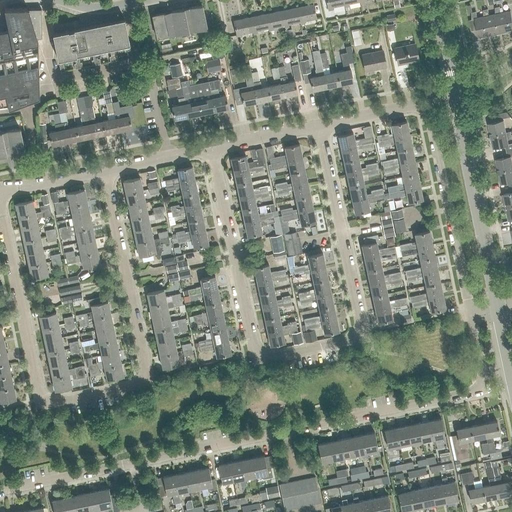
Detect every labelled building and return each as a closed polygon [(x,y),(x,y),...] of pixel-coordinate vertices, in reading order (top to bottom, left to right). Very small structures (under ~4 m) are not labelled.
[(344,5),(342,0),(326,0),(328,9),(328,8),(329,11),(333,10),(332,7),(344,5)] [(313,4),(297,8),(300,23),(301,23),(301,25),(305,24),(304,22),(316,19),(313,4)] [(206,28),(202,5),(152,16),(157,38),(206,28)] [(495,15),(498,14),(502,34),(511,31),(511,20),(510,12),(500,14),(499,7),(495,8),(495,15)] [(0,103),(7,102),(8,107),(24,105),(34,101),(39,99),(38,61),(38,39),(42,38),(42,37),(41,9),(27,10),(27,8),(4,8),(9,30),(0,31),(0,103)] [(300,23),(297,8),(281,11),(284,26),(285,26),(285,28),(289,27),(289,25),(300,23)] [(502,34),(498,14),(495,15),(489,16),(488,10),(483,11),(483,17),(487,17),(491,36),(502,34)] [(284,26),(281,11),(266,14),(269,29),(269,31),(273,30),(273,28),(284,26)] [(487,17),(483,17),(477,19),(476,12),(472,13),(472,20),(475,19),(477,30),(479,39),(491,36),(487,17)] [(250,18),(253,32),(253,34),(258,33),(257,31),(269,29),(266,14),(250,18)] [(253,32),(250,18),(234,21),(237,35),(237,37),(241,37),(241,35),(253,32)] [(469,21),(471,31),(477,30),(475,19),(472,20),(469,21)] [(58,59),(72,56),(129,45),(124,20),(104,24),(103,23),(53,34),(58,59)] [(294,37),(292,29),(285,31),(287,38),(294,37)] [(358,30),(351,32),(353,39),(360,37),(358,30)] [(203,38),(204,44),(214,42),(213,36),(203,38)] [(226,53),(234,52),(230,36),(223,38),(224,42),(226,53)] [(343,71),(336,73),(338,86),(352,83),(348,63),(354,62),(351,46),(349,38),(344,40),(346,53),(339,55),(343,71)] [(225,57),(222,43),(219,43),(210,45),(212,59),(225,57)] [(417,62),(416,56),(413,44),(393,48),(397,66),(417,62)] [(161,47),(162,53),(172,51),(171,45),(161,47)] [(385,68),(382,56),(381,50),(361,54),(365,72),(385,68)] [(118,60),(117,56),(117,55),(115,56),(114,51),(110,52),(111,56),(109,57),(110,62),(118,60)] [(93,60),(91,60),(92,66),(100,64),(99,59),(97,59),(96,54),(92,55),(93,60)] [(336,73),(329,74),(325,57),(319,59),(321,69),(323,75),(325,89),(338,86),(336,73)] [(75,69),(83,68),(81,62),(80,63),(79,58),(75,59),(76,64),(74,64),(75,69)] [(321,69),(319,59),(313,60),(315,71),(321,69)] [(222,70),(220,60),(206,63),(208,72),(222,70)] [(302,73),(310,72),(308,60),(300,61),(302,73)] [(172,77),(182,75),(180,63),(170,66),(172,77)] [(284,66),(278,67),(280,78),(281,84),(284,97),(297,94),(295,81),(288,82),(284,66)] [(278,67),(271,69),(273,79),(280,78),(278,67)] [(312,91),(325,89),(323,75),(321,69),(315,71),(316,77),(309,78),(312,91)] [(257,72),(251,73),(253,83),(257,102),(270,99),(268,87),(260,88),(259,82),(257,72)] [(251,73),(245,74),(247,84),(253,83),(251,73)] [(166,80),(168,90),(181,87),(179,78),(166,80)] [(219,81),(209,83),(215,112),(228,109),(226,96),(220,98),(218,92),(221,91),(219,81)] [(185,105),(188,117),(201,115),(199,102),(197,96),(195,85),(189,87),(188,83),(181,84),(182,87),(185,105)] [(199,102),(201,115),(215,112),(209,83),(202,84),(195,85),(197,96),(199,102)] [(240,90),(235,91),(237,104),(243,103),(244,105),(257,102),(253,83),(247,84),(248,87),(240,88),(240,90)] [(281,84),(268,87),(270,99),(284,97),(281,84)] [(175,89),(179,106),(171,107),(174,120),(188,117),(185,105),(182,87),(175,89)] [(114,113),(112,103),(110,91),(102,93),(105,104),(106,104),(108,115),(114,113)] [(128,107),(140,105),(138,93),(127,94),(128,107)] [(94,117),(90,95),(83,97),(86,108),(87,114),(92,137),(105,134),(102,121),(95,123),(94,117)] [(77,98),(79,109),(86,108),(83,97),(77,98)] [(56,102),(59,113),(65,142),(78,140),(76,127),(68,128),(67,122),(68,122),(65,112),(68,112),(65,100),(56,102)] [(122,117),(121,112),(119,101),(112,103),(114,113),(116,118),(118,131),(132,129),(129,116),(122,117)] [(56,131),(49,133),(52,145),(65,142),(59,113),(53,115),(56,131)] [(108,120),(102,121),(105,134),(118,131),(114,113),(108,115),(107,115),(108,120)] [(92,137),(87,114),(80,115),(82,125),(76,127),(78,140),(92,137)] [(506,133),(503,121),(488,124),(491,136),(506,133)] [(376,136),(377,142),(394,138),(409,135),(406,122),(391,125),(393,134),(388,135),(387,134),(376,136)] [(372,143),(373,143),(370,127),(362,128),(364,139),(354,141),(352,133),(338,137),(340,149),(372,143)] [(0,156),(24,151),(20,129),(0,132),(0,156)] [(493,148),(505,145),(507,151),(511,150),(511,143),(508,144),(507,140),(511,139),(510,132),(506,133),(491,136),(491,137),(490,138),(490,142),(492,143),(493,148)] [(409,135),(394,138),(377,142),(379,148),(395,145),(397,151),(411,148),(409,135)] [(340,149),(343,162),(358,159),(356,150),(361,149),(361,151),(373,149),(372,143),(340,149)] [(285,156),(280,157),(281,162),(301,158),(298,145),(283,148),(285,156)] [(397,151),(398,158),(381,161),(383,168),(395,165),(399,164),(414,161),(411,148),(397,151)] [(230,159),(233,172),(248,169),(253,168),(262,166),(265,166),(262,149),(254,151),(256,158),(255,158),(255,159),(253,160),(253,163),(247,164),(245,156),(230,159)] [(511,169),(511,162),(511,157),(511,156),(511,150),(507,151),(508,157),(496,160),(498,172),(511,169)] [(304,171),(301,158),(281,162),(282,168),(287,167),(289,174),(304,171)] [(359,167),(358,159),(343,162),(346,175),(360,172),(359,167)] [(399,164),(402,177),(417,174),(414,161),(399,164)] [(281,162),(270,164),(271,170),(282,168),(281,162)] [(383,168),(384,173),(396,171),(395,165),(383,168)] [(175,184),(180,183),(195,180),(193,167),(178,170),(179,178),(166,181),(167,186),(175,184)] [(233,172),(236,185),(250,182),(248,169),(233,172)] [(378,175),(377,169),(365,171),(366,174),(367,177),(378,175)] [(511,169),(498,172),(501,184),(508,182),(510,182),(511,188),(511,187),(511,169)] [(155,170),(148,172),(149,179),(156,178),(155,170)] [(292,187),(306,184),(304,171),(289,174),(291,183),(292,187)] [(346,175),(348,188),(363,185),(361,175),(360,172),(346,175)] [(388,193),(405,190),(420,187),(417,174),(402,177),(404,184),(387,188),(388,193)] [(127,194),(144,191),(141,178),(124,182),(127,194)] [(183,196),(198,193),(195,180),(180,183),(183,196)] [(236,185),(238,198),(253,195),(259,194),(268,192),(266,187),(258,189),(258,190),(252,192),(250,182),(236,185)] [(292,187),(294,200),(309,197),(306,184),(292,187)] [(348,188),(351,201),(366,198),(363,185),(348,188)] [(389,199),(406,195),(408,203),(422,200),(420,187),(405,190),(388,193),(389,199)] [(511,187),(511,188),(511,189),(511,192),(503,195),(506,208),(511,206),(511,187)] [(160,193),(159,188),(149,190),(150,196),(160,193)] [(381,189),(370,191),(372,197),(383,194),(381,189)] [(65,207),(71,206),(88,202),(85,190),(68,193),(70,201),(64,202),(65,207)] [(127,194),(129,207),(146,203),(144,191),(127,194)] [(201,206),(198,193),(183,196),(186,209),(201,206)] [(374,202),(384,200),(383,194),(372,197),(366,198),(351,201),(354,214),(368,211),(367,204),(374,202)] [(255,208),(253,195),(238,198),(241,211),(255,208)] [(312,210),(309,197),(294,200),(297,213),(312,210)] [(19,217),(36,213),(33,201),(16,204),(19,217)] [(73,218),(90,215),(88,202),(71,206),(73,218)] [(149,216),(146,203),(129,207),(132,219),(149,216)] [(203,219),(201,206),(186,209),(180,210),(171,212),(172,217),(181,215),(181,216),(187,215),(189,222),(203,219)] [(57,215),(66,213),(65,207),(56,209),(57,215)] [(241,211),(243,223),(258,220),(272,218),(271,213),(268,213),(268,212),(257,215),(255,208),(241,211)] [(280,210),(281,216),(292,214),(291,210),(291,208),(280,210)] [(400,209),(391,211),(392,219),(402,217),(400,209)] [(297,213),(292,214),(293,219),(298,218),(300,226),(315,223),(312,210),(297,213)] [(36,213),(19,217),(21,229),(38,226),(36,218),(42,216),(41,212),(36,213)] [(60,227),(61,234),(76,231),(93,227),(90,215),(73,218),(75,225),(60,227)] [(132,219),(134,232),(151,228),(149,216),(132,219)] [(272,218),(258,220),(243,223),(246,236),(261,233),(259,224),(265,223),(265,225),(274,224),(272,218)] [(203,219),(189,222),(191,232),(185,233),(184,231),(176,233),(177,238),(206,232),(203,219)] [(21,229),(24,242),(41,238),(38,226),(21,229)] [(93,227),(76,231),(61,234),(61,239),(71,237),(70,236),(77,234),(78,243),(95,240),(93,227)] [(395,236),(393,227),(383,230),(385,238),(395,236)] [(134,232),(137,244),(154,240),(151,228),(134,232)] [(45,230),(47,237),(56,235),(54,229),(45,230)] [(413,235),(415,242),(411,243),(399,245),(400,251),(431,244),(428,231),(413,235)] [(209,245),(206,232),(177,238),(179,243),(192,240),(194,248),(209,245)] [(297,237),(296,237),(295,232),(283,234),(287,255),(300,252),(297,237)] [(47,237),(48,243),(57,242),(56,235),(47,237)] [(281,235),(270,237),(272,245),(282,243),(281,235)] [(363,258),(395,252),(394,246),(377,250),(375,243),(378,242),(376,236),(377,236),(376,235),(362,238),(362,239),(363,239),(364,245),(361,245),(363,258)] [(162,244),(169,242),(168,237),(159,239),(154,240),(137,244),(139,256),(154,253),(155,256),(160,255),(162,244)] [(24,242),(26,254),(43,251),(41,238),(24,242)] [(386,239),(387,246),(394,245),(393,238),(386,239)] [(98,252),(95,240),(78,243),(81,256),(98,252)] [(282,243),(272,245),(273,253),(284,251),(282,243)] [(418,254),(419,261),(434,257),(431,244),(400,251),(401,257),(418,254)] [(26,254),(29,267),(46,263),(43,251),(26,254)] [(285,251),(273,253),(275,259),(286,257),(285,251)] [(98,252),(81,256),(75,257),(66,259),(67,264),(82,261),(83,268),(100,265),(98,252)] [(366,271),(381,268),(380,262),(396,258),(395,252),(363,258),(366,271)] [(309,267),(303,268),(303,266),(295,268),(292,268),(293,272),(293,273),(304,271),(309,270),(324,267),(321,254),(307,257),(309,267)] [(436,270),(434,257),(419,261),(421,269),(404,272),(405,277),(417,274),(422,273),(436,270)] [(187,261),(177,263),(179,270),(188,268),(187,261)] [(29,267),(32,279),(48,276),(46,263),(29,267)] [(253,268),(256,281),(271,278),(276,277),(285,275),(284,270),(270,273),(268,265),(253,268)] [(312,283),(327,280),(324,267),(309,270),(312,283)] [(381,268),(366,271),(369,284),(400,278),(399,273),(383,276),(381,268)] [(180,279),(190,277),(189,269),(179,271),(180,279)] [(424,286),(439,283),(436,270),(422,273),(424,286)] [(297,279),(305,277),(304,271),(293,273),(294,279),(297,279)] [(169,282),(179,280),(177,274),(168,276),(169,282)] [(418,278),(417,274),(405,277),(407,283),(418,280),(418,278)] [(203,292),(218,289),(215,276),(200,279),(202,290),(203,292)] [(67,278),(57,280),(58,286),(68,284),(67,278)] [(273,291),(271,278),(256,281),(259,294),(273,291)] [(369,284),(372,298),(386,294),(385,287),(402,283),(400,278),(369,284)] [(315,296),(330,293),(327,280),(312,283),(315,296)] [(410,297),(411,303),(422,300),(427,299),(442,296),(439,283),(424,286),(426,294),(410,297)] [(80,285),(70,287),(71,293),(81,291),(80,285)] [(220,302),(218,289),(203,292),(203,293),(197,294),(198,298),(204,297),(205,305),(220,302)] [(164,291),(147,294),(150,307),(166,303),(173,302),(171,296),(165,297),(164,291)] [(273,291),(259,294),(261,307),(276,304),(273,291)] [(315,296),(318,309),(332,306),(330,293),(315,296)] [(181,294),(171,296),(173,302),(182,300),(181,299),(181,294)] [(389,307),(386,294),(372,298),(374,310),(389,307)] [(93,312),(87,313),(88,319),(94,317),(111,314),(108,301),(106,302),(104,296),(88,300),(89,306),(91,306),(93,312)] [(445,309),(442,296),(427,299),(430,312),(445,309)] [(404,298),(393,300),(394,306),(405,304),(404,298)] [(166,303),(150,307),(152,319),(169,316),(167,308),(174,307),(173,302),(166,303)] [(202,320),(208,319),(223,316),(220,302),(205,305),(207,313),(201,314),(201,315),(202,319),(202,320)] [(276,304),(261,307),(264,320),(279,317),(276,304)] [(389,307),(374,310),(377,323),(392,320),(390,313),(407,309),(405,304),(394,306),(389,307)] [(335,319),(332,306),(318,309),(321,322),(335,319)] [(56,313),(39,316),(41,329),(58,325),(56,313)] [(78,315),(75,316),(76,321),(79,321),(88,319),(87,313),(78,315)] [(111,314),(94,317),(96,330),(113,326),(111,314)] [(400,322),(411,320),(410,314),(399,316),(400,322)] [(169,316),(152,319),(155,332),(172,328),(178,327),(176,322),(170,323),(169,316)] [(226,329),(223,316),(208,319),(202,320),(203,325),(203,326),(209,324),(211,332),(226,329)] [(264,320),(267,333),(281,330),(279,317),(264,320)] [(304,325),(315,323),(314,317),(303,320),(304,325)] [(338,332),(335,319),(321,322),(315,323),(304,325),(306,331),(322,327),(323,335),(338,332)] [(61,338),(58,325),(41,329),(44,341),(61,338)] [(172,328),(155,332),(157,344),(174,341),(173,334),(188,331),(187,325),(178,327),(172,328)] [(113,326),(96,330),(99,342),(116,339),(113,326)] [(287,329),(281,330),(267,333),(269,346),(284,343),(283,336),(288,335),(288,334),(296,332),(295,327),(287,329)] [(228,342),(226,329),(211,332),(212,339),(207,341),(208,345),(208,346),(214,345),(228,342)] [(311,331),(303,333),(306,342),(313,341),(311,331)] [(292,334),(295,344),(302,343),(299,332),(292,334)] [(92,337),(83,339),(84,345),(93,344),(94,344),(92,337)] [(61,338),(44,341),(47,354),(63,350),(61,338)] [(116,339),(99,342),(102,355),(118,351),(116,339)] [(174,341),(157,344),(160,357),(177,353),(174,341)] [(231,355),(228,342),(214,345),(208,346),(209,351),(215,350),(216,358),(231,355)] [(47,354),(49,366),(66,363),(63,350),(47,354)] [(103,361),(88,364),(90,370),(99,368),(104,367),(121,364),(118,351),(102,355),(103,361)] [(177,353),(160,357),(162,369),(179,366),(177,353)] [(0,377),(10,375),(8,363),(0,364),(0,377)] [(66,363),(49,366),(52,378),(69,375),(66,363)] [(121,364),(104,367),(107,380),(124,376),(121,364)] [(0,389),(13,387),(10,375),(0,377),(0,389)] [(71,387),(69,375),(52,378),(54,391),(71,387)] [(0,402),(15,399),(13,387),(0,389),(0,402)] [(433,440),(444,438),(440,419),(429,421),(433,440)] [(429,421),(417,424),(421,442),(433,440),(429,421)] [(496,422),(483,424),(485,437),(486,443),(487,443),(489,454),(490,460),(502,457),(500,448),(495,450),(492,436),(498,435),(496,422)] [(406,426),(410,445),(421,442),(417,424),(406,426)] [(485,437),(483,424),(469,427),(472,440),(485,437)] [(410,445),(406,426),(395,429),(399,447),(400,447),(410,445)] [(469,427),(456,429),(458,442),(452,443),(456,460),(468,458),(465,441),(472,440),(469,427)] [(399,447),(395,429),(383,431),(387,449),(395,448),(396,451),(400,450),(400,447),(399,447)] [(378,456),(377,452),(374,433),(362,436),(366,454),(373,453),(374,457),(378,456)] [(367,457),(366,454),(362,436),(351,438),(355,456),(362,455),(363,458),(367,457)] [(356,460),(355,456),(351,438),(340,440),(344,458),(350,457),(351,460),(356,460)] [(344,458),(340,440),(329,442),(332,461),(344,458)] [(329,442),(318,445),(321,463),(332,461),(329,442)] [(480,444),(482,455),(489,454),(487,443),(486,443),(480,444)] [(263,457),(252,459),(256,477),(263,476),(263,479),(273,477),(271,468),(266,469),(263,457)] [(256,477),(252,459),(241,461),(244,480),(256,477)] [(241,461),(229,464),(233,482),(240,481),(240,484),(240,487),(246,486),(244,480),(241,461)] [(218,466),(222,484),(233,482),(229,464),(218,466)] [(359,473),(358,473),(359,479),(369,477),(368,471),(366,472),(365,466),(358,467),(359,473)] [(494,479),(501,477),(498,467),(492,468),(494,479)] [(211,480),(208,468),(197,471),(201,489),(206,488),(207,491),(216,490),(214,480),(211,480)] [(488,480),(494,479),(492,468),(485,470),(488,480)] [(197,471),(185,473),(189,491),(201,489),(197,471)] [(482,487),(480,480),(480,481),(473,482),(471,472),(460,474),(462,485),(467,484),(469,490),(468,490),(470,503),(484,500),(482,487)] [(178,494),(189,491),(185,473),(174,475),(178,494)] [(173,500),(174,505),(175,505),(176,508),(181,507),(178,494),(174,475),(163,478),(157,480),(160,497),(173,495),(174,500),(173,500)] [(312,491),(318,490),(315,477),(309,478),(312,491)] [(441,478),(442,484),(446,503),(458,500),(454,482),(447,483),(446,477),(441,478)] [(495,485),(497,498),(511,495),(509,482),(502,483),(501,477),(494,479),(495,485)] [(303,480),(306,492),(312,491),(309,478),(303,480)] [(484,500),(497,498),(495,485),(494,479),(488,480),(489,486),(482,487),(484,500)] [(306,492),(303,480),(297,481),(300,494),(306,492)] [(291,482),(294,495),(300,494),(297,481),(291,482)] [(294,495),(291,482),(285,483),(288,496),(294,495)] [(279,485),(282,497),(288,496),(285,483),(279,485)] [(446,503),(442,484),(431,486),(435,505),(446,503)] [(280,496),(277,485),(265,488),(268,499),(280,496)] [(420,489),(423,507),(435,505),(431,486),(420,489)] [(401,511),(412,509),(408,491),(407,491),(406,488),(397,490),(397,493),(401,511)] [(106,509),(106,511),(118,511),(120,511),(116,494),(109,496),(108,489),(97,492),(100,510),(106,509)] [(408,491),(412,509),(423,507),(420,489),(408,491)] [(312,491),(315,504),(321,503),(318,490),(312,491)] [(306,492),(309,505),(315,504),(312,491),(306,492)] [(89,511),(91,511),(100,510),(97,492),(85,494),(89,511)] [(303,506),(309,505),(306,492),(300,494),(303,506)] [(74,496),(77,511),(89,511),(85,494),(74,496)] [(300,494),(294,495),(296,508),(303,506),(300,494)] [(290,509),(296,508),(294,495),(288,496),(290,509)] [(63,499),(65,511),(77,511),(74,496),(63,499)] [(290,509),(288,496),(282,497),(284,510),(290,509)] [(390,511),(387,496),(376,498),(378,511),(390,511)] [(354,503),(353,503),(354,511),(366,511),(364,500),(359,502),(358,497),(353,498),(354,503)] [(364,500),(366,511),(378,511),(376,498),(364,500)] [(52,501),(53,511),(65,511),(63,499),(52,501)] [(342,500),(343,505),(342,505),(343,511),(354,511),(353,503),(348,504),(347,499),(342,500)] [(330,503),(331,508),(324,509),(324,511),(343,511),(342,505),(336,507),(335,502),(330,503)]
